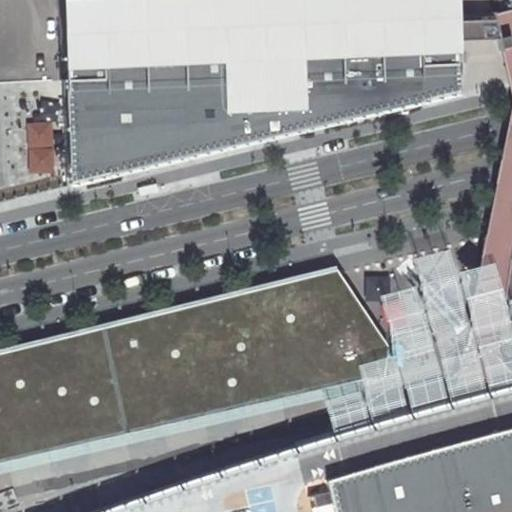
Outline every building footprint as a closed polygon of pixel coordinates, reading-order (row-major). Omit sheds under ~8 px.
[(219,9),(60,15),(61,44),(73,43),(73,37),(91,36),(91,42),(101,42),(102,55),(61,56),(67,172),(107,171),(107,172),(351,114),(418,98),(418,89),(456,88),(455,40),(454,14),(453,0),(431,0),(351,3),(219,9)] [(493,14),(454,14),(455,40),(496,39),(499,38),(511,38),(511,8),(495,13),(493,14)] [(73,37),(73,43),(61,44),(61,56),(102,55),(101,42),(91,42),(91,36),(73,37)] [(418,89),(418,98),(456,88),(418,89)] [(107,171),(67,172),(67,181),(107,172),(107,171)] [(0,348),(0,354),(24,346),(25,350),(62,336),(64,341),(101,326),(102,330),(140,316),(141,322),(179,307),(180,312),(217,298),(219,302),(256,289),(257,293),(295,278),(296,283),(335,269),(333,266),(0,348)] [(0,460),(382,372),(386,347),(335,269),(296,283),(295,278),(257,293),(256,289),(219,302),(217,298),(180,312),(179,307),(141,322),(140,316),(102,330),(101,326),(64,341),(62,336),(25,350),(24,346),(0,354),(0,460)] [(369,276),(370,297),(391,296),(389,275),(369,276)] [(511,511),(511,392),(358,432),(152,499),(117,511),(511,511)]
